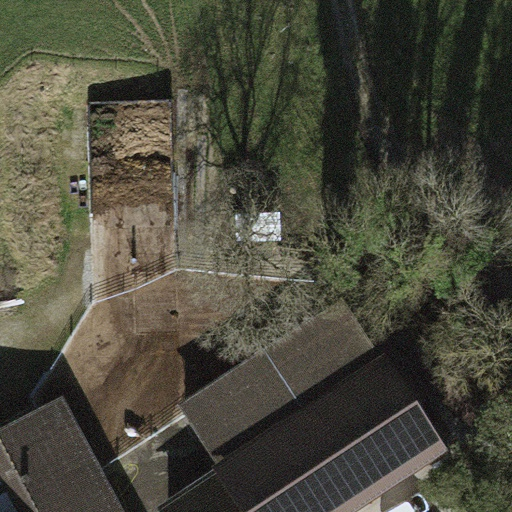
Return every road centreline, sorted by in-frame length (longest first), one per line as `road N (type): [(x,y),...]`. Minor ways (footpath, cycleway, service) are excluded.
road 1 (track): [(343,0),(356,74),(405,162),(443,213),(511,280)]
road 2 (track): [(0,327),(54,323),(158,258)]
